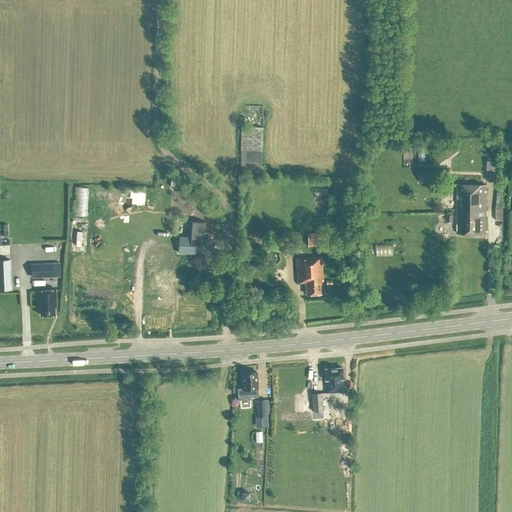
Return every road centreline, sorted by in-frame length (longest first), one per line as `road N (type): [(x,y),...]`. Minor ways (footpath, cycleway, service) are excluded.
road 1 (track): [(162,0),(160,137),(216,199),(227,238),(227,336)]
road 2 (primary): [(227,351),(511,317)]
road 3 (primary): [(0,363),(227,351)]
